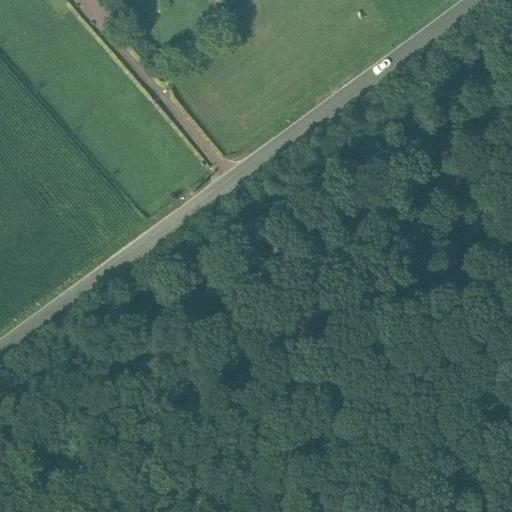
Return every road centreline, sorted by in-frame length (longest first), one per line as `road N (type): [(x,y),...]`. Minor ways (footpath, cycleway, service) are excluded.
road 1 (track): [(511,67),(188,290),(3,511)]
road 2 (unclassified): [(484,0),(0,352)]
